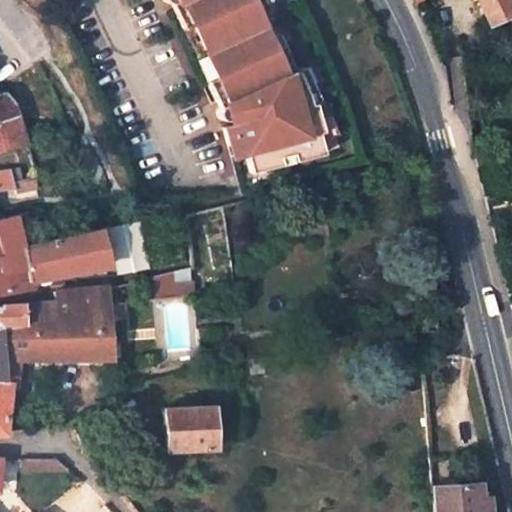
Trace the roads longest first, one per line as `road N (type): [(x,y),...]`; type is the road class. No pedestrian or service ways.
road 1 (tertiary): [(439,140),(511,455)]
road 2 (residential): [(107,0),(179,164)]
road 3 (tertiary): [(379,0),(439,140)]
road 4 (residential): [(126,511),(60,448),(0,447)]
road 5 (tertiary): [(394,0),(427,72),(439,140)]
